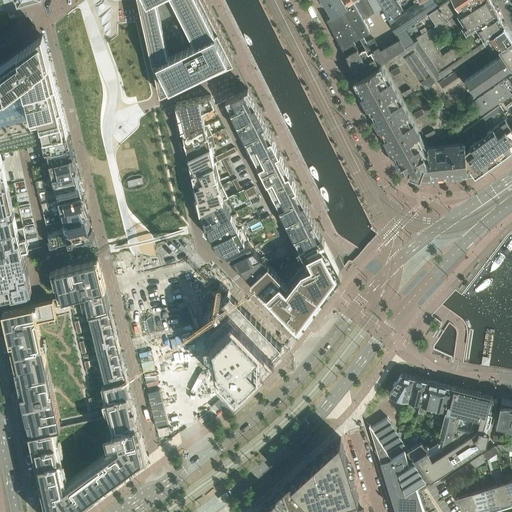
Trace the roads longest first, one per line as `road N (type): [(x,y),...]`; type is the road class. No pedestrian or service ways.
road 1 (residential): [(49,19),(167,483)]
road 2 (secondary): [(330,401),(410,300),(511,204)]
road 3 (residential): [(241,281),(197,231),(168,96),(211,80)]
road 4 (residential): [(383,174),(296,0)]
road 5 (secondary): [(313,360),(167,483)]
road 6 (track): [(129,352),(194,337),(194,280),(232,272)]
road 7 (secondary): [(511,177),(389,270)]
road 8 (tertiary): [(32,511),(0,361)]
road 9 (secondary): [(218,501),(330,401)]
road 10 (residential): [(381,511),(357,438),(330,401)]
